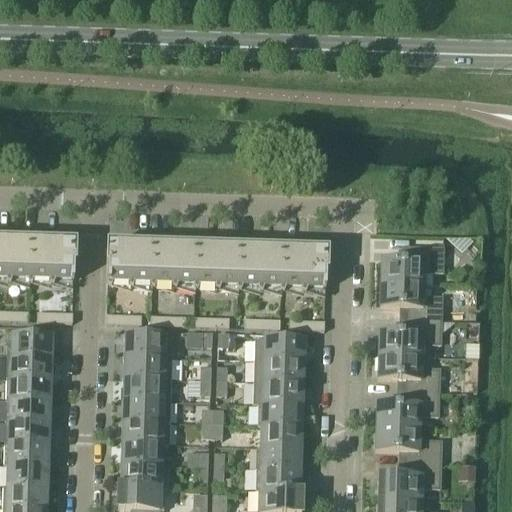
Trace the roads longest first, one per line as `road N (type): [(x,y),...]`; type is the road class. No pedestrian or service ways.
road 1 (secondary): [(0,43),(511,56)]
road 2 (unknown): [(0,327),(341,339)]
road 3 (residential): [(83,511),(92,202)]
road 4 (residential): [(335,511),(345,211)]
road 5 (residential): [(92,202),(345,211)]
